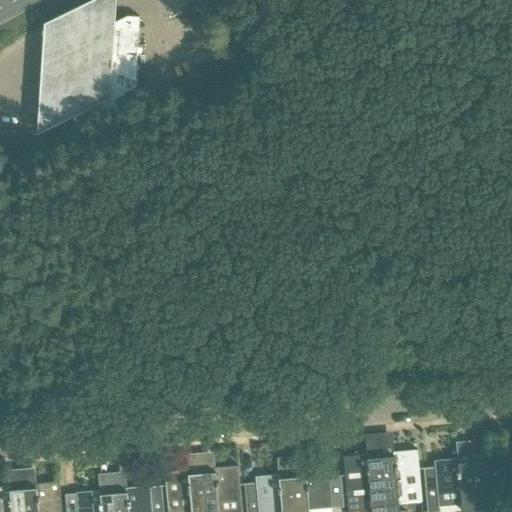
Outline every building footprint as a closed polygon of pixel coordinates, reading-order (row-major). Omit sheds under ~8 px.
[(38,132),(72,115),(106,98),(105,95),(107,58),(109,36),(107,36),(107,34),(108,34),(109,25),(115,22),(116,0),(91,0),(43,24),(38,132)] [(138,41),(140,17),(128,16),(115,22),(109,25),(108,34),(107,34),(107,36),(109,36),(107,58),(105,95),(106,98),(72,115),(78,126),(83,137),(124,117),(118,105),(114,97),(136,86),(138,41)] [(387,511),(400,511),(399,503),(422,501),(418,449),(380,453),(385,511),(387,511)] [(385,511),(380,453),(344,456),(349,511),(372,509),(372,511),(385,511)] [(508,453),(472,456),(477,508),(490,507),(489,493),(511,491),(511,503),(511,458),(509,459),(508,453)] [(430,511),(441,511),(441,506),(462,504),(462,511),(476,511),(477,508),(472,456),(434,460),(435,467),(424,468),(428,511),(430,511)] [(205,511),(242,511),(239,465),(202,468),(205,511)] [(205,511),(202,468),(166,471),(170,510),(192,508),(192,511),(205,511)] [(296,511),(309,511),(310,509),(344,506),(341,474),(329,475),(329,469),(293,472),(296,511)] [(282,511),(296,511),(293,472),(255,475),(256,481),(245,482),(247,511),(271,511),(282,511)] [(62,511),(60,480),(24,484),(25,511),(62,511)] [(0,511),(25,511),(24,484),(0,485),(0,511)] [(114,488),(115,511),(164,511),(163,490),(151,491),(150,484),(114,488)] [(67,511),(115,511),(114,488),(76,491),(77,497),(66,498),(67,511)]
